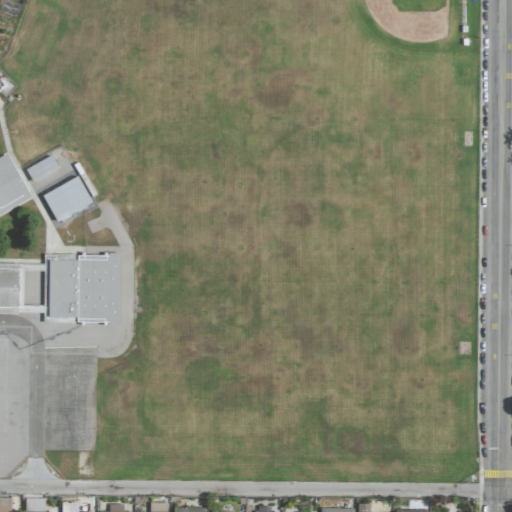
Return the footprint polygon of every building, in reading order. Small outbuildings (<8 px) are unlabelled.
[(0,215),(31,198),(6,154),(0,157),(0,215)] [(42,195),(57,223),(92,204),(77,176),(42,195)] [(119,322),(120,255),(47,255),(47,321),(119,322)] [(0,307),(18,308),(18,313),(46,313),(46,306),(22,306),(23,265),(0,264),(0,307)] [(0,511),(10,511),(10,498),(0,498),(0,511)] [(44,499),(25,498),(25,511),(44,511),(44,499)] [(166,511),(167,503),(149,503),(149,511),(166,511)] [(356,511),(369,511),(369,503),(357,503),(356,511)]
